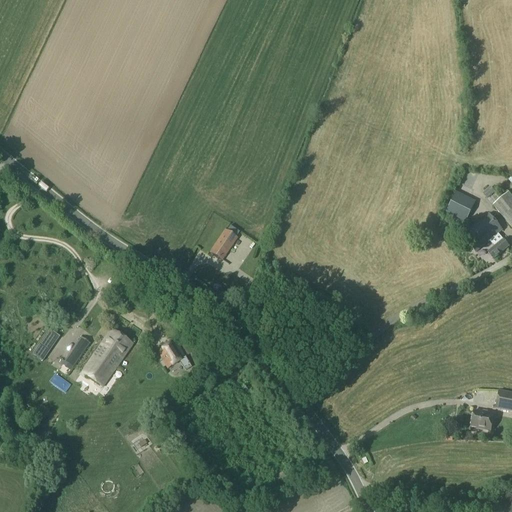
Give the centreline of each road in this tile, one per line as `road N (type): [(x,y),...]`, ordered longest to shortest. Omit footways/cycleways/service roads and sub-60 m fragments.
road 1 (unclassified): [(369,511),(335,452),(233,331),(0,154)]
road 2 (unknown): [(295,401),(374,332),(473,282)]
